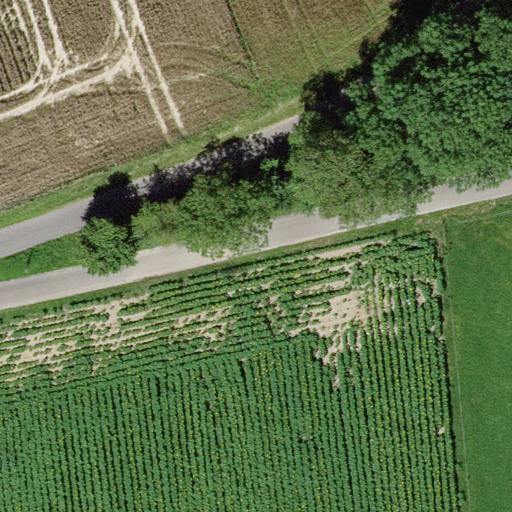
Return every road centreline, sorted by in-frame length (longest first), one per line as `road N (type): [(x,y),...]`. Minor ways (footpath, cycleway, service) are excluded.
road 1 (track): [(0,242),(305,119),(463,0)]
road 2 (track): [(0,289),(511,179)]
